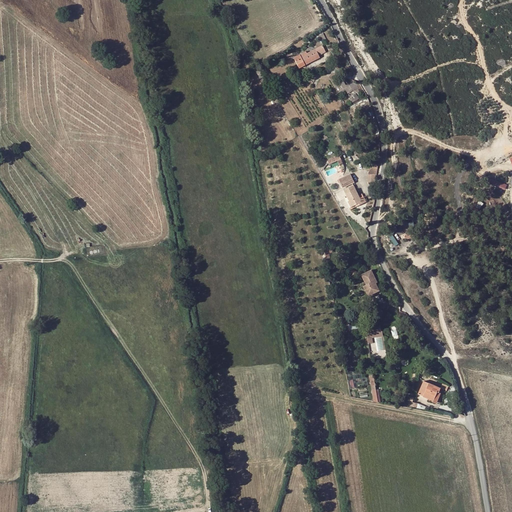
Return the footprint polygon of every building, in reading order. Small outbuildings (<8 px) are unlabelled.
[(322,45),(315,49),(318,56),(326,52),(322,45)] [(305,51),(293,58),(297,67),(310,60),(312,62),(319,58),(318,56),(315,49),(306,53),(305,51)] [(310,60),(297,67),(298,69),(312,62),(310,60)] [(343,82),(339,84),(342,90),(337,93),(338,95),(346,90),(347,93),(354,88),(356,91),(359,89),(354,82),(345,85),(343,82)] [(350,173),(341,177),(346,187),(355,182),(350,173)] [(346,187),(341,177),(329,183),(331,189),(333,189),(337,187),(338,190),(346,187)] [(486,183),(505,190),(507,184),(488,177),(486,183)] [(343,191),(351,207),(354,205),(357,204),(358,206),(366,202),(364,197),(360,199),(359,196),(353,186),(343,191)] [(371,270),(361,275),(366,285),(371,295),(379,291),(376,283),(377,283),(371,270)] [(371,295),(366,285),(363,286),(368,297),(371,295)] [(372,333),(366,334),(367,342),(372,341),(371,338),(371,337),(375,337),(374,332),(372,333)] [(440,389),(423,381),(418,394),(433,401),(437,393),(439,393),(441,389),(440,389)] [(442,383),(440,389),(441,389),(446,392),(449,386),(442,383)] [(442,395),(439,393),(437,393),(433,401),(433,402),(438,404),(442,395)] [(413,398),(409,397),(408,406),(417,408),(417,403),(412,403),(413,398)]
